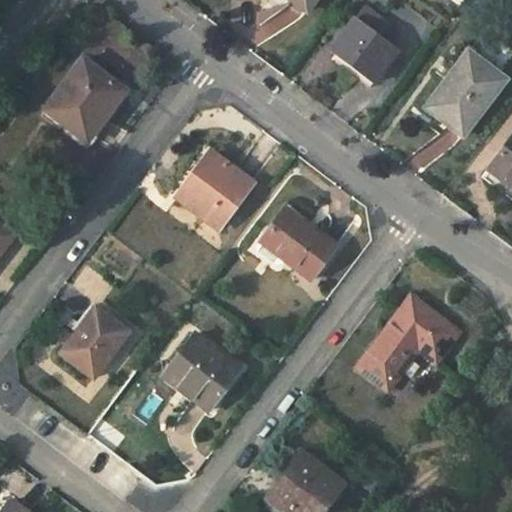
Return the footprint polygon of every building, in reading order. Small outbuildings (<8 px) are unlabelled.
[(292,0),(307,11),(315,0),(267,0),(272,4),(279,6),(283,5),(286,4),(290,0),(292,0)] [(380,38),(390,24),(364,5),(354,19),(380,38)] [(380,38),(354,19),(331,50),(335,53),(374,82),(397,51),(380,38)] [(461,135),(504,78),(469,52),(454,72),(458,74),(452,82),(446,78),(424,107),(461,135)] [(374,82),(335,53),(332,58),(371,87),(374,82)] [(83,60),(45,109),(87,141),(125,91),(83,60)] [(511,136),(488,169),(511,187),(511,136)] [(210,152),(182,190),(198,202),(192,209),(217,228),(250,183),(210,152)] [(182,190),(177,198),(192,209),(198,202),(182,190)] [(285,209),(263,236),(284,252),(281,257),(284,260),(310,280),(335,247),(285,209)] [(0,226),(0,251),(12,235),(0,226)] [(255,249),(276,265),(281,264),(284,260),(281,257),(284,252),(263,236),(255,249)] [(410,296),(357,367),(387,390),(401,371),(410,359),(418,349),(435,363),(458,333),(410,296)] [(91,305),(72,329),(76,332),(79,334),(97,309),(91,305)] [(76,332),(60,354),(93,378),(127,332),(97,309),(79,334),(76,332)] [(197,392),(192,399),(208,411),(240,369),(194,335),(168,369),(197,392)] [(410,359),(401,371),(410,378),(419,366),(410,359)] [(168,369),(162,376),(192,399),(197,392),(168,369)] [(287,476),(269,499),(286,511),(319,511),(340,484),(302,456),(299,460),(287,476)] [(294,457),(283,472),(287,476),(299,460),(294,457)] [(373,463),(360,481),(373,491),(386,472),(373,463)] [(27,511),(11,499),(1,511),(27,511)]
